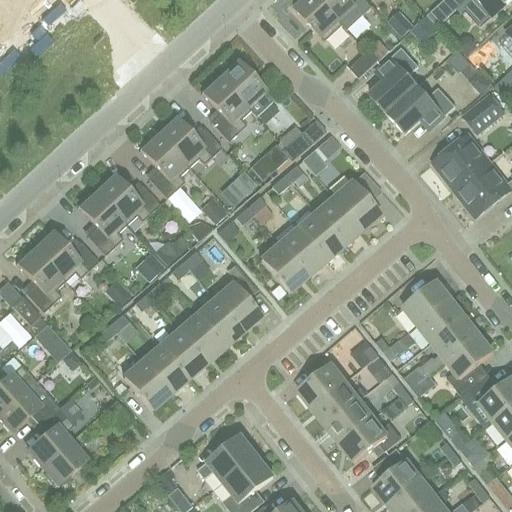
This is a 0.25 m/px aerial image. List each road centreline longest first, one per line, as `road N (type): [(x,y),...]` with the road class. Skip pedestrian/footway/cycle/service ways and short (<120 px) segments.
road 1 (residential): [(230,4),(0,218)]
road 2 (residential): [(429,217),(327,97),(299,85),(230,4)]
road 3 (residential): [(246,374),(429,217)]
road 4 (residential): [(92,511),(246,374)]
road 5 (residential): [(246,374),(344,511)]
road 6 (residential): [(511,320),(488,306),(429,217)]
